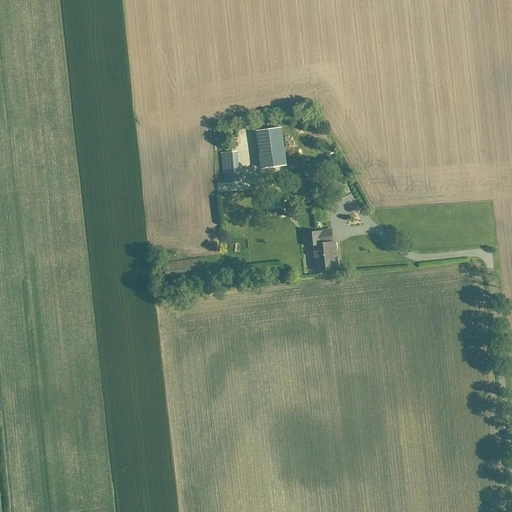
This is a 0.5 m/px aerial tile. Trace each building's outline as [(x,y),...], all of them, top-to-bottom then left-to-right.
[(300,122),(289,130),(299,144),(310,137),(300,122)] [(281,131),(255,135),(261,175),(288,171),(281,131)] [(224,185),(240,185),(239,154),(223,155),(224,185)] [(311,180),(293,182),(295,206),(314,204),(311,180)] [(312,250),(314,276),(338,274),(335,243),(326,244),(325,233),(302,236),(303,250),(312,250)]
